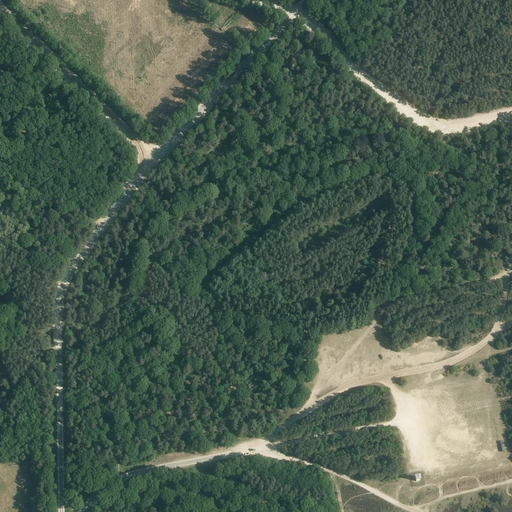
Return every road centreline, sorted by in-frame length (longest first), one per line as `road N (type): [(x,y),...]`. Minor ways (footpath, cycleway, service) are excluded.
road 1 (track): [(101,228),(151,161),(305,0)]
road 2 (track): [(261,0),(317,28),(355,70),(426,122),(454,127),(511,115)]
road 3 (track): [(262,447),(345,387),(448,362),(495,332)]
road 4 (track): [(319,390),(384,309),(511,273)]
road 5 (track): [(151,161),(0,5)]
road 6 (track): [(436,468),(412,456),(403,421),(262,447)]
road 7 (track): [(418,511),(262,447)]
road 8 (track): [(471,406),(403,421),(369,329)]
road 9 (unclassified): [(61,511),(59,347)]
road 10 (track): [(59,347),(63,283),(101,228)]
